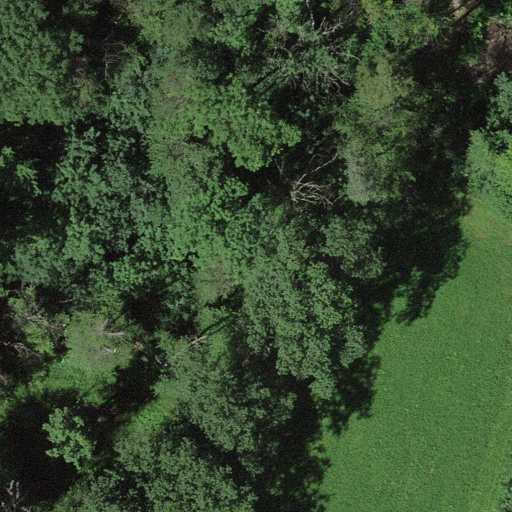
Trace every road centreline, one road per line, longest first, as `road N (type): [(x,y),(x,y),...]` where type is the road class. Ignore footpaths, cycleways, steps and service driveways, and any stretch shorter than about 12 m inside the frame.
road 1 (track): [(441,0),(374,182),(308,293),(233,502)]
road 2 (track): [(233,502),(132,412),(0,374)]
